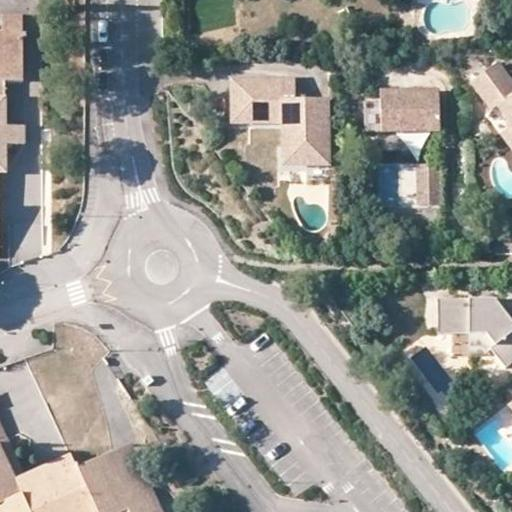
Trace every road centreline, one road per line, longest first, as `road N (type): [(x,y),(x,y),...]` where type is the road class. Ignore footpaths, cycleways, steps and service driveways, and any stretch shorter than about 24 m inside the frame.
road 1 (residential): [(448,511),(290,309),(253,290),(198,278)]
road 2 (residential): [(123,0),(126,125),(150,231)]
road 3 (residential): [(0,317),(127,275)]
